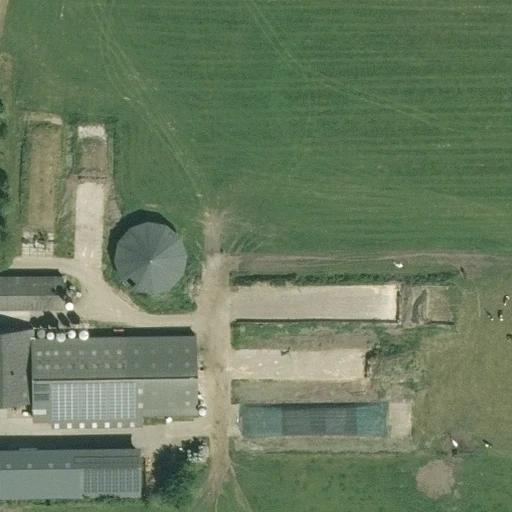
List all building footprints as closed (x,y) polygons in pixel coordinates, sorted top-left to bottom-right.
[(175,276),(180,268),(183,259),(183,249),(180,240),(174,232),(167,226),(158,222),(148,221),(138,223),(130,227),(123,234),(118,243),(116,252),(116,262),(119,271),(125,278),(132,284),(141,288),(150,289),(160,287),(168,283),(175,276)] [(63,276),(0,275),(0,307),(62,308),(63,276)] [(195,333),(34,336),(34,328),(0,328),(0,369),(30,369),(32,420),(51,420),(51,427),(142,425),(142,415),(196,414),(195,333)] [(241,358),(265,359),(266,342),(242,341),(241,358)] [(0,495),(78,495),(77,448),(0,448),(0,495)]
